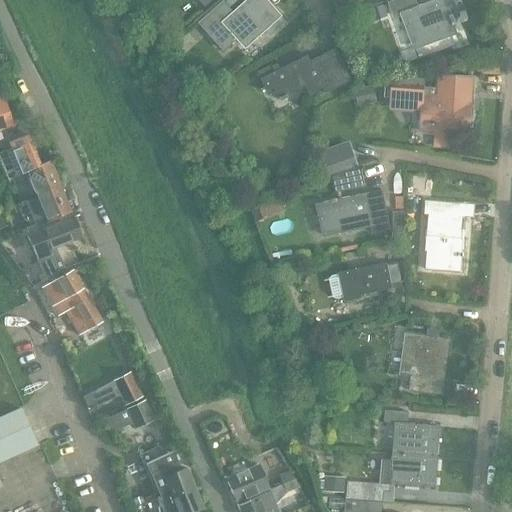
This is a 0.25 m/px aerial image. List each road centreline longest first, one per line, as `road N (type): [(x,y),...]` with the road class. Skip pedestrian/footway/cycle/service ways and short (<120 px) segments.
road 1 (residential): [(228,511),(1,0)]
road 2 (unclassified): [(483,511),(511,130)]
road 3 (unclassified): [(116,511),(34,311)]
